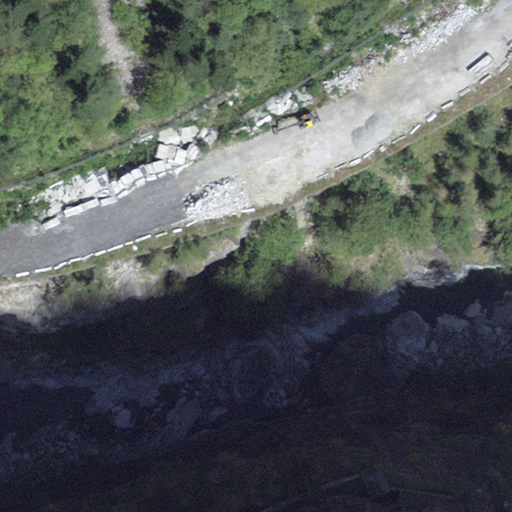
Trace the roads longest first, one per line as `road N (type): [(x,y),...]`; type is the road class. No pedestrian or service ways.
road 1 (track): [(510,0),(324,122),(87,218),(0,242)]
road 2 (primary): [(0,250),(185,204),(302,162),(511,42)]
